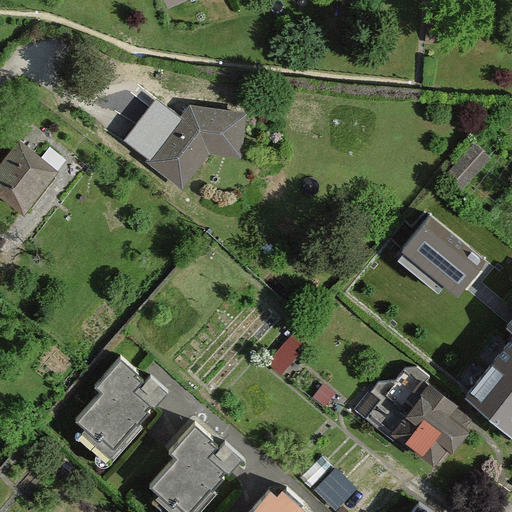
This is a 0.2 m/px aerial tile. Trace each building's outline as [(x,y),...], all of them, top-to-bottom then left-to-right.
[(163,0),(170,15),(205,0),(163,0)] [(189,101),(146,156),(183,186),(212,154),(242,157),(247,108),(189,101)] [(58,164),(19,134),(0,158),(0,190),(25,208),(58,164)] [(465,184),(493,152),(476,137),(448,169),(465,184)] [(429,207),(401,242),(456,287),(486,256),(429,207)] [(511,426),(511,312),(505,322),(511,326),(511,333),(466,391),(511,426)] [(120,351),(96,379),(103,385),(78,414),(99,436),(103,432),(114,441),(167,387),(152,370),(140,380),(137,377),(140,374),(135,369),(139,367),(120,351)] [(430,379),(386,417),(424,461),(469,423),(430,379)] [(194,418),(167,447),(177,455),(151,482),(187,511),(192,511),(243,454),(238,449),(226,437),(212,433),(194,418)] [(243,511),(314,511),(283,483),(276,489),(270,483),(243,511)]
